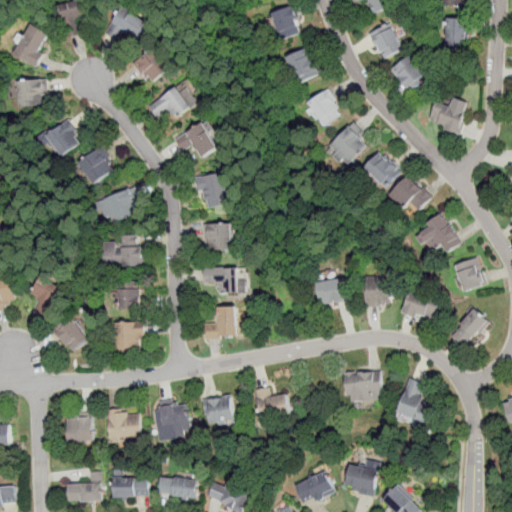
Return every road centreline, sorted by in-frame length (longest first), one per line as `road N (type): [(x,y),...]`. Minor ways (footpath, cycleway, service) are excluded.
road 1 (residential): [(476,158),(455,177),(359,80),(324,0),(499,28),(492,131),(476,158)]
road 2 (residential): [(0,384),(139,377),(392,337),(429,349),(468,387),(476,442)]
road 3 (residential): [(84,69),(169,186),(180,371)]
road 4 (residential): [(468,387),(511,355),(482,213),(455,177)]
road 5 (residential): [(38,383),(43,511)]
